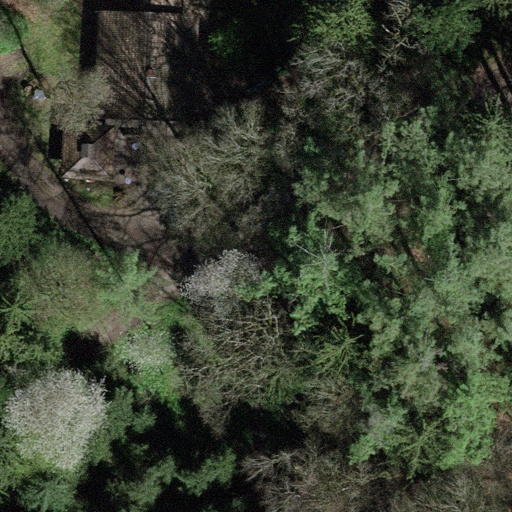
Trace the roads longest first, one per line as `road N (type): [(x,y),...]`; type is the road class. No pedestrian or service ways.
road 1 (track): [(511,128),(319,242),(0,359)]
road 2 (track): [(0,221),(27,243),(155,303)]
